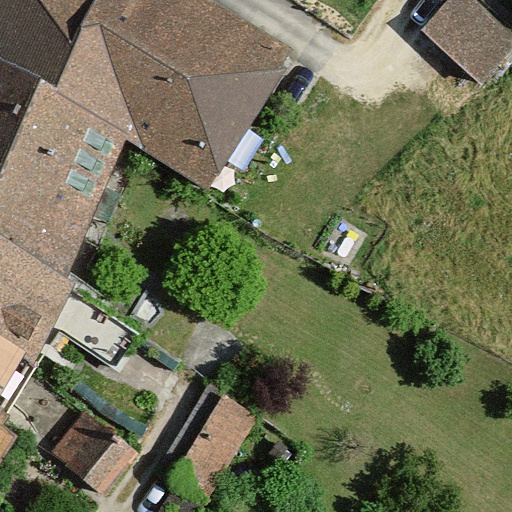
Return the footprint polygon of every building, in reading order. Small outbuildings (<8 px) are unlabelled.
[(100,0),(0,0),(0,68),(50,95),(83,32),(100,0)] [(295,58),(203,0),(100,0),(83,32),(248,140),(295,58)] [(511,63),(511,43),(464,0),(454,0),(423,35),(486,93),(511,63)] [(50,95),(0,68),(0,243),(70,284),(127,143),(50,95)] [(0,348),(31,366),(70,284),(0,243),(0,348)] [(0,406),(31,366),(0,348),(0,406)] [(251,419),(224,402),(176,478),(202,495),(251,419)] [(84,420),(59,452),(104,487),(129,455),(84,420)]
